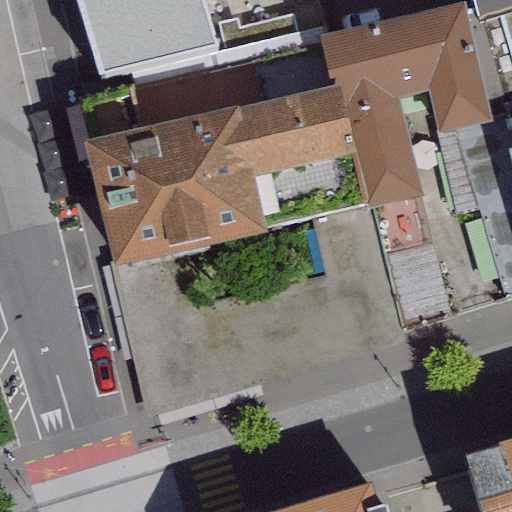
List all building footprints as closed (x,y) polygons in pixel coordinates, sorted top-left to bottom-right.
[(314,0),(73,0),(101,91),(325,34),(314,0)] [(511,0),(470,0),(474,10),(478,27),(483,25),(511,16),(511,0)] [(474,10),(318,49),(330,97),(339,95),(366,213),(375,212),(406,333),(454,321),(399,104),(426,97),(455,214),(481,207),(505,304),(511,302),(511,176),(508,162),(511,160),(511,140),(483,25),(478,27),(474,10)] [(330,97),(84,154),(113,280),(267,244),(265,237),(366,213),(339,95),(330,97)] [(406,333),(375,212),(366,213),(265,237),(267,244),(113,280),(145,424),(409,349),(406,333)] [(511,511),(511,458),(463,474),(474,511),(511,511)] [(383,511),(377,492),(310,511),(383,511)]
